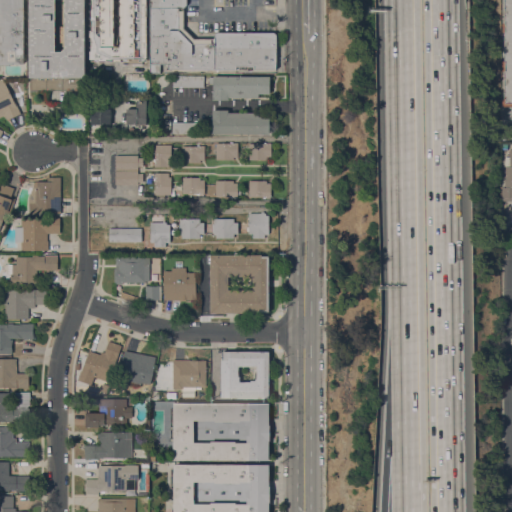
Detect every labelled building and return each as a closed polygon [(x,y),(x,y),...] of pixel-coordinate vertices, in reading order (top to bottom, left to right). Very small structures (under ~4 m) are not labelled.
[(0,0),(24,0),(24,64),(10,64),(10,65),(0,65),(0,0)] [(31,90),(31,78),(29,78),(29,0),(85,0),(85,90),(31,90)] [(106,60),(99,60),(99,62),(91,62),(91,59),(90,59),(90,51),(91,51),(91,37),(89,37),(89,30),(91,30),(91,0),(146,0),(147,61),(139,61),(139,59),(128,59),(128,62),(106,62),(106,60)] [(150,0),(187,0),(187,5),(184,8),(184,28),(194,38),(214,38),(214,36),(216,33),(274,33),(275,34),(275,70),(254,70),(254,67),(235,67),(235,71),(168,70),(168,65),(159,65),(159,74),(150,73),(150,0)] [(502,0),(511,0),(511,106),(502,106),(502,0)] [(203,75),(203,87),(173,87),(173,75),(203,75)] [(212,99),(213,84),(208,84),(208,77),(212,77),(212,75),(269,76),(269,94),(258,94),(258,97),(228,97),(228,100),(212,99)] [(7,120),(5,115),(0,117),(0,81),(4,79),(20,113),(7,120)] [(91,100),(100,100),(100,109),(110,109),(110,124),(90,124),(91,100)] [(146,121),(126,121),(126,108),(136,108),(136,100),(146,100),(146,121)] [(208,132),(208,125),(212,126),(212,109),(228,109),(228,112),(258,112),(258,116),(269,116),(269,133),(208,132)] [(203,122),(203,134),(172,134),(172,122),(203,122)] [(216,143),(238,143),(238,157),(233,157),(233,159),(216,159),(216,143)] [(249,143),(266,143),(271,143),(271,157),(266,157),(266,159),(249,159),(249,143)] [(154,166),(154,144),(171,145),(171,162),(169,162),(169,166),(154,166)] [(182,145),(204,146),(204,160),(200,160),(200,162),(182,162),(182,145)] [(511,201),(502,201),(502,187),(505,187),(505,157),(509,157),(509,150),(511,150),(511,201)] [(115,171),(115,155),(138,155),(138,158),(142,158),(142,166),(138,166),(138,171),(115,171)] [(138,173),(142,173),(142,182),(137,182),(137,185),(115,185),(115,171),(138,171),(138,173)] [(154,172),(168,172),(168,177),(170,177),(171,194),(154,195),(154,172)] [(61,214),(29,214),(29,197),(33,187),(36,187),(36,181),(47,182),(47,177),(61,177),(61,214)] [(200,177),(200,179),(204,179),(204,194),(182,194),(182,177),(200,177)] [(233,180),(233,183),(237,183),(237,197),(216,197),(216,180),(233,180)] [(266,180),(266,183),(270,183),(270,197),(249,197),(249,180),(266,180)] [(9,210),(6,209),(0,227),(0,193),(13,199),(9,210)] [(248,213),(268,213),(268,234),(262,234),(262,238),(252,238),(252,234),(248,234),(248,213)] [(21,250),(21,241),(15,241),(15,227),(21,227),(21,218),(44,218),(44,217),(60,217),(60,233),(47,233),(47,241),(48,241),(48,250),(21,250)] [(199,218),(199,222),(204,222),(204,234),(199,234),(199,238),(181,238),(181,235),(179,235),(179,218),(199,218)] [(216,238),(216,235),(213,235),(213,232),(212,232),(212,230),(213,230),(213,218),(234,218),(234,222),(237,222),(238,234),(233,234),(233,238),(216,238)] [(162,222),(162,221),(165,221),(165,222),(166,222),(166,224),(170,224),(169,242),(165,242),(165,246),(154,246),(154,242),(150,242),(150,222),(162,222)] [(141,228),(141,242),(109,242),(109,228),(141,228)] [(32,256),(32,255),(37,255),(37,256),(57,256),(57,270),(37,270),(38,284),(10,285),(10,276),(8,279),(9,280),(9,282),(9,283),(7,284),(6,284),(5,283),(4,283),(2,284),(0,282),(0,277),(5,271),(6,264),(16,264),(16,256),(32,256)] [(122,282),(122,284),(116,284),(116,282),(114,282),(114,268),(116,268),(116,255),(149,255),(149,281),(145,281),(145,282),(122,282)] [(210,313),(210,255),(269,255),(269,313),(210,313)] [(171,271),(171,267),(185,267),(185,271),(186,271),(186,272),(195,272),(195,299),(164,299),(163,271),(171,271)] [(145,286),(160,285),(160,298),(159,298),(159,299),(145,300),(145,286)] [(46,291),(47,304),(35,304),(35,308),(28,308),(28,318),(5,318),(5,291),(46,291)] [(121,292),(145,301),(142,311),(117,301),(119,298),(121,292)] [(10,338),(10,339),(12,339),(12,353),(0,353),(0,324),(19,324),(19,323),(34,323),(33,338),(10,338)] [(88,350),(100,354),(101,351),(104,353),(108,341),(121,345),(108,382),(94,377),(91,385),(78,380),(88,350)] [(156,357),(150,384),(141,382),(141,384),(118,380),(124,350),(156,357)] [(237,399),(237,397),(221,397),(221,360),(222,360),(222,351),(269,351),(269,379),(270,379),(270,384),(268,384),(268,391),(270,391),(270,395),(269,395),(269,397),(257,397),(257,399),(237,399)] [(16,373),(28,373),(28,387),(0,387),(0,358),(16,358),(16,373)] [(173,359),(206,360),(206,387),(196,387),(196,390),(182,390),(182,389),(173,389),(173,359)] [(0,392),(10,392),(10,406),(13,406),(13,408),(15,408),(29,407),(29,420),(0,420),(0,392)] [(85,427),(85,413),(98,413),(98,398),(126,398),(126,407),(132,407),(132,418),(127,418),(127,425),(99,425),(99,427),(85,427)] [(173,460),(173,402),(269,403),(268,425),(269,425),(269,441),(269,460),(173,460)] [(0,426),(13,426),(13,438),(16,438),(16,441),(29,441),(29,456),(0,456),(0,426)] [(131,431),(132,457),(100,458),(100,459),(84,459),(84,445),(100,445),(100,441),(99,441),(99,432),(131,431)] [(9,475),(30,475),(30,490),(15,491),(15,490),(9,490),(9,491),(4,491),(4,489),(0,489),(0,461),(9,461),(9,475)] [(173,511),(173,464),(269,464),(269,486),(269,502),(269,511),(173,511)] [(124,465),(138,465),(138,479),(136,479),(136,489),(126,489),(126,491),(98,491),(98,494),(86,494),(86,479),(97,479),(98,475),(98,465),(124,465)] [(0,511),(0,495),(13,495),(13,507),(16,507),(16,511),(29,511),(0,511)] [(135,498),(135,511),(98,511),(98,501),(99,501),(99,498),(135,498)]
